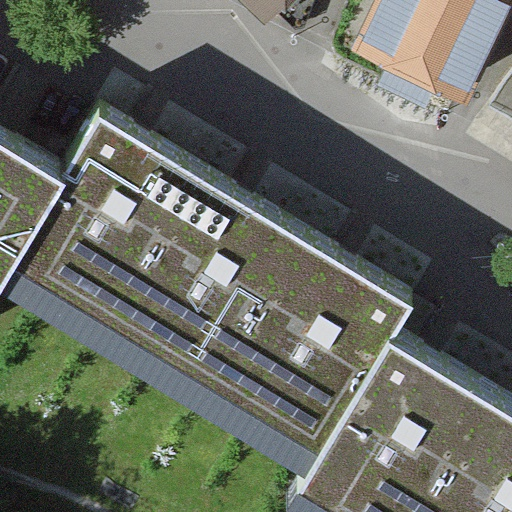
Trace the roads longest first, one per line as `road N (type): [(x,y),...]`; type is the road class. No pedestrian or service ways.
road 1 (residential): [(150,0),(175,11),(280,135),(511,197)]
road 2 (unknown): [(0,430),(150,511)]
